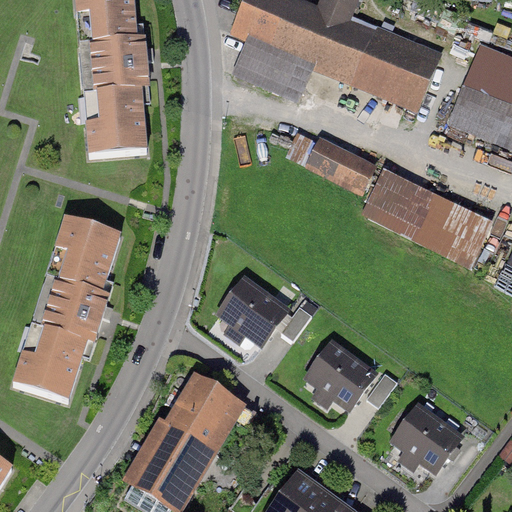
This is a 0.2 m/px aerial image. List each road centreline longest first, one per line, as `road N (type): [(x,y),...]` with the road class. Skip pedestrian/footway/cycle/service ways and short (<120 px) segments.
road 1 (residential): [(48,511),(118,409),(175,276),(201,62),(186,0)]
road 2 (unknown): [(201,62),(300,120),(511,184)]
